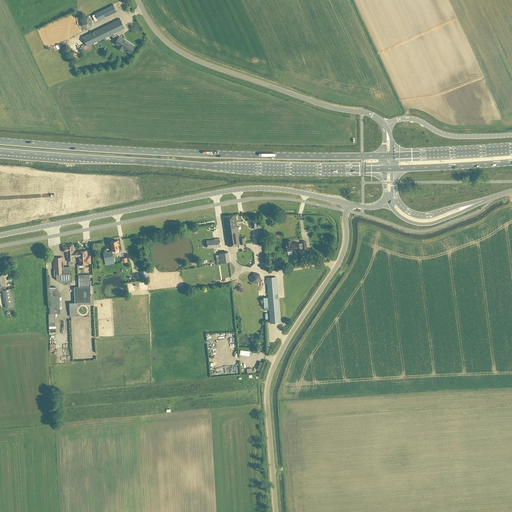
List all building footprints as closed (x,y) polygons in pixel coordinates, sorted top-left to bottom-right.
[(113,5),(95,14),(99,21),(117,12),(113,5)] [(91,26),(91,21),(87,18),(82,20),(82,26),(86,29),(91,26)] [(125,28),(120,19),(83,37),(87,47),(110,36),(117,40),(114,44),(117,45),(116,47),(122,51),(123,50),(130,54),(135,47),(119,36),(118,37),(113,34),(125,28)] [(457,94),(452,96),(456,107),(460,105),(457,96),(458,96),(457,94)] [(467,103),(468,109),(478,107),(477,101),(467,103)] [(235,215),(223,217),(227,247),(245,244),(244,238),(239,239),(235,215)] [(220,248),(220,240),(206,241),(207,249),(220,248)] [(117,241),(110,242),(111,251),(119,250),(117,241)] [(285,247),(286,250),(292,250),(292,251),(306,249),(305,242),(301,242),(302,243),(299,244),(299,242),(291,244),(291,241),(286,242),(286,246),(285,247)] [(78,254),(78,252),(74,253),(73,245),(66,245),(66,247),(63,247),(63,252),(66,252),(67,262),(74,261),(74,257),(78,257),(79,257),(78,254)] [(78,257),(79,265),(87,265),(87,264),(90,264),(90,256),(87,256),(87,251),(78,252),(78,254),(79,257),(78,257)] [(103,253),(105,266),(114,264),(112,252),(103,253)] [(219,253),(220,257),(216,257),(217,265),(224,264),(224,262),(229,261),(228,252),(219,253)] [(70,284),(69,267),(63,267),(63,257),(53,258),(54,277),(56,277),(56,280),(63,279),(63,284),(70,284)] [(206,267),(185,269),(187,283),(194,282),(195,284),(226,280),(226,277),(229,277),(228,271),(220,272),(206,273),(206,267)] [(250,278),(252,283),(257,284),(261,280),(259,274),(253,274),(250,278)] [(74,287),(75,300),(75,302),(69,303),(69,311),(77,311),(76,308),(78,308),(78,303),(90,302),(90,300),(89,275),(85,275),(79,276),(79,287),(74,287)] [(267,278),(270,323),(280,323),(276,277),(267,278)] [(56,287),(48,288),(49,314),(48,314),(49,327),(55,326),(55,314),(59,314),(59,297),(61,297),(56,287)] [(14,307),(13,300),(11,289),(6,290),(2,290),(2,291),(5,308),(14,307)]
